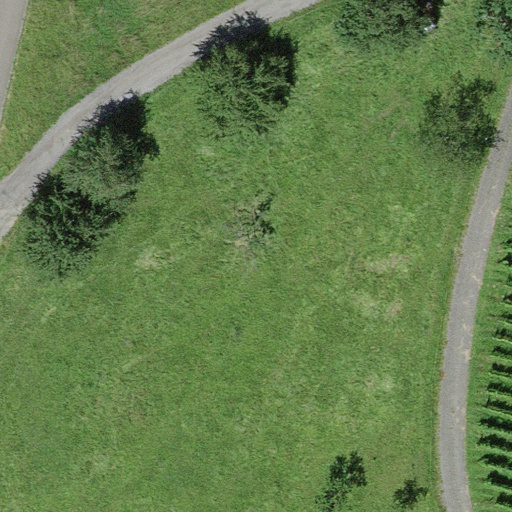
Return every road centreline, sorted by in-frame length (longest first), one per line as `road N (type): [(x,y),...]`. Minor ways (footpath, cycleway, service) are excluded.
road 1 (track): [(460,511),(442,393),(469,267),(511,138)]
road 2 (track): [(0,224),(96,116),(181,52),(295,0)]
